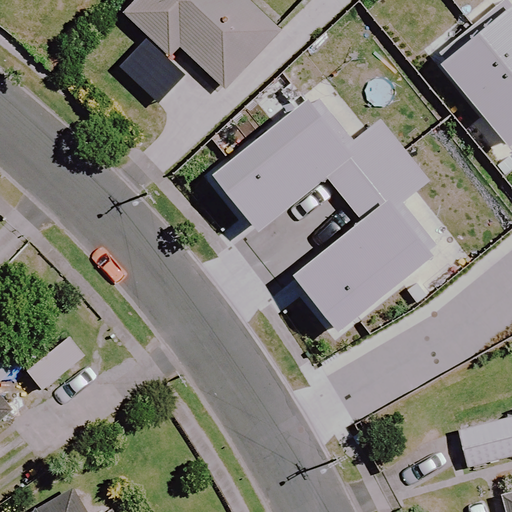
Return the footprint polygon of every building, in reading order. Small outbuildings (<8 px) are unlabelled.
[(278,33),(242,0),(138,0),(122,17),(168,61),(178,51),(222,93),(278,33)] [(346,108),(315,69),(239,128),(277,177),(288,167),(327,216),(396,162),(351,105),(346,108)] [(421,72),(369,109),(387,134),(394,129),(415,158),(440,140),(422,116),(443,102),(421,72)] [(411,359),(511,300),(511,256),(487,213),(367,283),(411,359)] [(0,422),(12,412),(0,398),(0,422)] [(511,457),(511,418),(455,435),(466,471),(511,457)] [(36,511),(80,511),(70,493),(36,511)] [(511,511),(511,493),(501,496),(504,511),(511,511)]
